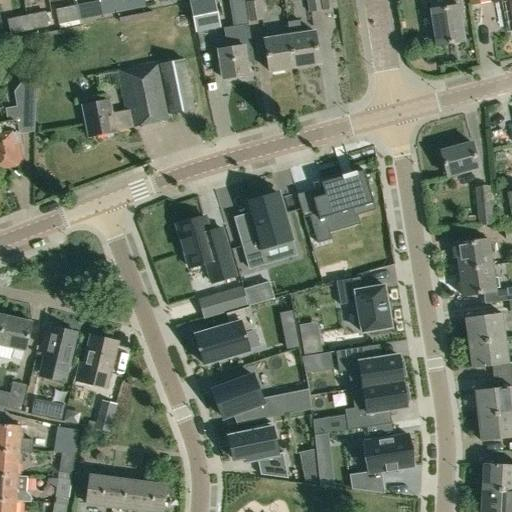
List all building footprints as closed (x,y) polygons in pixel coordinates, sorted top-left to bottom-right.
[(126,11),(124,0),(103,0),(107,15),(126,11)] [(124,0),(126,11),(145,7),(145,4),(155,1),(155,0),(124,0)] [(214,0),(197,0),(189,2),(194,23),(195,29),(219,24),(218,18),(214,0)] [(248,23),(264,20),(260,0),(246,0),(246,3),(245,3),(248,23)] [(306,0),(309,13),(324,11),(337,9),(335,0),(306,0)] [(444,0),(445,8),(432,10),(438,46),(462,42),(459,25),(465,25),(460,0),(444,0)] [(511,0),(492,0),(493,2),(505,0),(507,0),(511,25),(511,0)] [(75,5),(78,21),(97,17),(94,2),(75,5)] [(78,21),(75,5),(55,9),(58,25),(78,21)] [(26,15),(29,30),(48,27),(45,12),(26,15)] [(29,30),(26,15),(7,19),(10,34),(29,30)] [(315,32),(301,34),(299,21),(287,23),(289,36),(294,69),(320,65),(315,32)] [(226,26),(229,48),(219,50),(221,64),(217,65),(218,76),(223,76),(223,79),(226,79),(228,81),(235,80),(236,78),(247,76),(243,46),(240,25),(226,26)] [(269,73),(294,69),(289,36),(263,40),(269,73)] [(194,56),(163,63),(173,114),(191,110),(186,83),(185,77),(198,75),(194,56)] [(115,130),(171,119),(159,62),(117,70),(119,80),(106,83),(105,80),(68,87),(73,109),(82,107),(88,137),(115,132),(115,130)] [(0,123),(3,135),(0,134),(0,168),(24,165),(21,144),(23,144),(22,134),(35,132),(37,75),(24,77),(13,92),(16,106),(5,108),(7,122),(0,123)] [(480,168),(473,143),(442,151),(449,176),(480,168)] [(316,211),(308,214),(309,215),(317,243),(331,239),(325,218),(353,209),(355,214),(373,208),(372,203),(373,203),(363,170),(355,173),(355,171),(350,173),(350,175),(343,177),(343,175),(341,176),(341,177),(321,183),(322,187),(325,195),(312,199),(316,211)] [(475,187),(478,226),(494,225),(490,186),(475,187)] [(257,238),(242,243),(250,268),(266,264),(262,248),(291,240),(278,193),(247,202),(250,213),(257,238)] [(204,217),(177,225),(189,268),(206,263),(212,283),(235,276),(227,249),(221,229),(209,232),(204,217)] [(455,244),(459,270),(492,266),(489,240),(455,244)] [(462,298),(496,293),(492,266),(459,270),(462,298)] [(387,329),(391,328),(385,286),(362,290),(360,278),(336,281),(340,304),(357,302),(361,333),(371,331),(371,336),(388,334),(387,329)] [(244,291),(249,306),(271,299),(267,285),(244,291)] [(241,288),(218,294),(223,312),(246,305),(241,288)] [(200,354),(203,364),(249,351),(244,331),(255,328),(249,307),(226,314),(229,325),(195,335),(196,339),(192,340),(197,356),(200,354)] [(469,343),(505,339),(501,313),(465,318),(469,343)] [(0,332),(0,345),(14,348),(11,359),(22,362),(25,351),(31,323),(4,316),(0,332)] [(77,333),(51,327),(39,375),(66,382),(77,333)] [(79,363),(75,381),(107,389),(119,342),(90,335),(83,364),(79,363)] [(297,338),(285,340),(287,348),(298,346),(297,338)] [(505,339),(469,343),(472,370),(508,365),(505,339)] [(348,371),(351,390),(403,382),(402,377),(406,377),(403,361),(399,361),(399,356),(369,360),(367,347),(336,351),(339,372),(348,371)] [(253,375),(212,390),(222,418),(234,413),(238,423),(236,424),(236,425),(275,417),(274,416),(272,410),(268,399),(262,401),(261,398),(253,375)] [(354,408),(344,409),(345,414),(347,430),(379,425),(377,412),(406,407),(405,402),(409,401),(407,385),(403,386),(403,382),(351,390),(354,408)] [(12,383),(10,393),(6,408),(21,412),(27,386),(12,383)] [(475,391),(478,417),(511,413),(511,390),(511,387),(475,391)] [(290,412),(274,416),(275,417),(311,410),(308,389),(306,389),(307,391),(287,396),(290,412)] [(0,406),(6,408),(10,393),(0,390),(0,406)] [(94,429),(110,432),(116,404),(101,400),(94,429)] [(42,416),(44,405),(36,404),(34,415),(42,416)] [(511,439),(511,413),(478,417),(481,443),(511,439)] [(345,414),(313,419),(314,435),(347,430),(345,414)] [(251,432),(229,436),(233,460),(244,458),(245,462),(257,459),(260,475),(288,479),(283,452),(278,454),(272,427),(271,422),(250,427),(251,432)] [(0,449),(18,451),(19,451),(32,452),(32,440),(20,439),(21,426),(0,424),(0,449)] [(74,455),(78,431),(57,428),(53,453),(62,455),(63,453),(74,455)] [(412,466),(407,435),(364,442),(369,472),(349,475),(351,489),(384,494),(381,471),(385,471),(385,473),(397,471),(397,469),(412,466)] [(0,449),(0,476),(18,477),(19,451),(18,451),(0,449)] [(72,475),(74,455),(63,453),(62,455),(59,473),(72,475)] [(511,465),(484,464),(483,489),(511,491),(511,465)] [(318,470),(305,471),(307,481),(319,483),(318,470)] [(0,476),(0,500),(16,502),(16,501),(31,502),(31,497),(26,491),(17,491),(18,477),(0,476)] [(86,504),(111,507),(115,479),(90,476),(86,504)] [(71,481),(58,479),(55,498),(68,500),(71,481)] [(141,483),(115,479),(111,507),(137,511),(141,483)] [(162,511),(166,486),(141,483),(137,511),(147,511),(162,511)] [(511,511),(511,491),(483,489),(481,511),(511,511)] [(0,500),(0,511),(15,511),(16,502),(0,500)]
